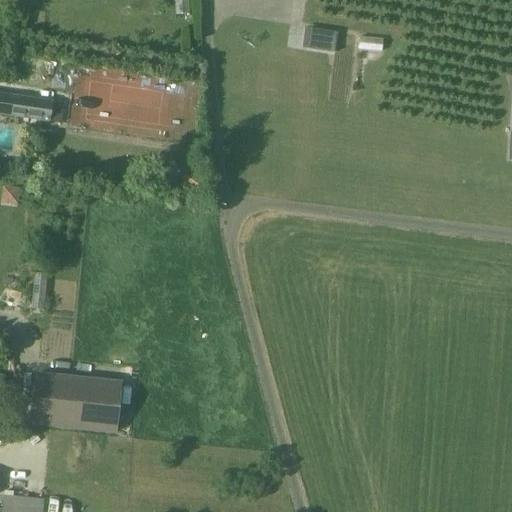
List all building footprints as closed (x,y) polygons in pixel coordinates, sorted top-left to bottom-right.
[(332,34),(316,31),(313,51),(329,54),(334,54),(337,34),(332,34)] [(0,93),(0,116),(50,124),(50,123),(60,124),(62,104),(52,103),(53,101),(0,93)] [(0,182),(23,185),(24,174),(0,171),(0,182)] [(122,384),(38,374),(32,425),(116,435),(122,384)] [(1,511),(42,511),(44,500),(3,496),(1,511)]
